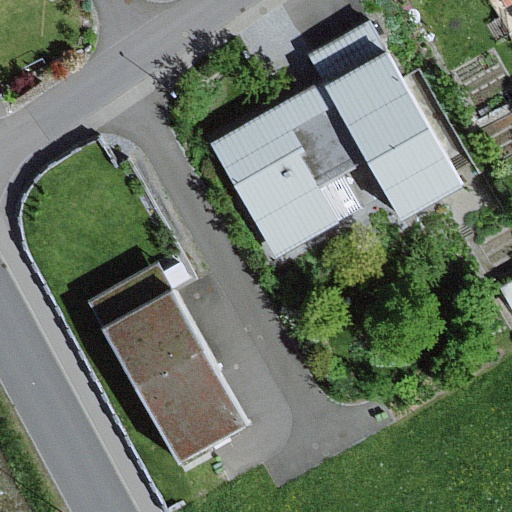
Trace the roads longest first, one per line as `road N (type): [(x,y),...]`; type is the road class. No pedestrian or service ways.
road 1 (residential): [(229,0),(0,142)]
road 2 (tertiary): [(0,319),(102,511)]
